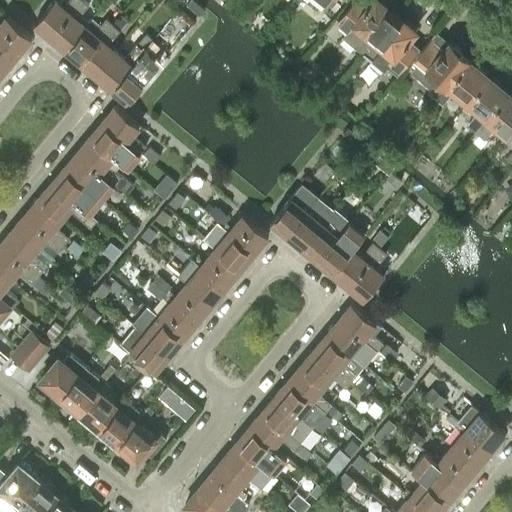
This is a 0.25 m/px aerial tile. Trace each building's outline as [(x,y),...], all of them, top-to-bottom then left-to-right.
[(52,0),(34,21),(50,35),(79,0),(67,0),(63,5),(56,0),(52,0)] [(85,0),(79,0),(50,35),(66,48),(86,24),(77,17),(89,3),(85,0)] [(353,0),(337,19),(348,28),(343,33),(363,50),(396,11),(387,4),(387,1),(385,0),(353,0)] [(409,37),(416,28),(413,26),(413,23),(407,18),(405,19),(396,11),(363,50),(385,68),(388,64),(397,71),(399,69),(389,60),(394,54),(409,37)] [(252,12),(246,20),(250,23),(256,15),(252,12)] [(116,50),(108,43),(119,28),(127,19),(120,13),(119,14),(112,23),(81,60),(97,73),(116,50)] [(32,35),(7,15),(0,23),(0,37),(18,52),(32,35)] [(81,60),(112,23),(106,17),(100,23),(92,16),(86,24),(66,48),(81,60)] [(145,32),(136,43),(143,49),(152,38),(145,32)] [(428,90),(437,97),(469,58),(460,50),(460,47),(455,43),(452,43),(443,36),(438,41),(431,36),(411,61),(415,65),(410,71),(430,87),(428,90)] [(18,52),(0,37),(0,66),(3,69),(18,52)] [(419,45),(409,37),(394,54),(389,60),(399,69),(419,45)] [(152,38),(143,49),(150,54),(159,44),(152,38)] [(116,50),(97,73),(112,86),(143,49),(136,43),(124,57),(116,50)] [(143,49),(112,86),(127,99),(147,76),(138,68),(150,54),(143,49)] [(478,65),(469,58),(437,97),(445,104),(456,90),(467,100),(489,74),(486,72),(486,69),(481,65),(478,65)] [(491,76),(489,74),(467,100),(478,109),(467,122),(476,129),(508,90),(500,83),(499,80),(494,75),(491,76)] [(511,93),(508,90),(476,129),(484,136),(495,123),(506,133),(511,125),(511,93)] [(132,132),(139,123),(116,103),(103,119),(140,151),(146,144),(132,132)] [(140,151),(103,119),(89,134),(113,154),(120,146),(134,157),(140,151)] [(349,128),(343,134),(352,142),(357,136),(349,128)] [(89,134),(77,150),(115,181),(120,174),(106,163),(113,154),(89,134)] [(372,148),(364,140),(358,147),(367,154),(372,148)] [(159,155),(148,146),(143,153),(153,161),(159,155)] [(115,181),(77,150),(64,165),(87,185),(95,176),(109,188),(115,181)] [(378,154),(373,160),(381,166),(386,160),(378,154)] [(64,165),(51,180),(89,212),(95,205),(81,193),(87,185),(64,165)] [(133,184),(121,174),(120,174),(115,181),(127,191),(133,184)] [(51,180),(38,196),(62,215),(69,207),(83,219),(89,212),(51,180)] [(287,232),(318,194),(311,189),(299,203),(290,195),(271,219),(287,232)] [(177,190),(168,201),(175,207),(184,196),(177,190)] [(302,245),(321,221),(333,207),(318,194),(287,232),(302,245)] [(55,224),(62,215),(38,196),(25,211),(63,243),(69,236),(55,224)] [(424,211),(416,204),(410,211),(418,218),(424,211)] [(162,207),(155,216),(163,223),(171,214),(162,207)] [(228,217),(217,208),(211,215),(223,224),(226,220),(228,217)] [(63,243),(25,211),(13,226),(36,246),(43,238),(58,250),(63,243)] [(91,225),(97,219),(89,212),(83,219),(91,225)] [(268,233),(244,212),(232,226),(226,220),(223,224),(254,250),(268,233)] [(321,221),(302,245),(317,258),(349,220),(342,214),(330,229),(321,221)] [(353,247),(359,240),(350,233),(356,226),(349,220),(317,258),(333,271),(353,247)] [(379,246),(391,232),(394,228),(386,222),(371,239),(372,240),(379,246)] [(254,250),(223,224),(219,228),(226,234),(215,246),(240,267),(254,250)] [(29,255),(36,246),(13,226),(0,241),(38,273),(43,267),(29,255)] [(348,283),(379,246),(372,240),(361,254),(353,247),(333,271),(348,283)] [(38,273),(0,241),(0,267),(11,277),(18,268),(45,291),(51,285),(38,273)] [(240,267),(215,246),(204,260),(198,254),(194,258),(225,284),(240,267)] [(383,273),(375,265),(386,251),(379,246),(348,283),(364,297),(383,273)] [(225,284),(194,258),(192,256),(186,263),(178,273),(187,280),(211,301),(225,284)] [(4,285),(11,277),(0,267),(0,294),(11,304),(12,304),(18,297),(4,285)] [(80,282),(71,275),(58,291),(75,305),(88,289),(80,282)] [(86,275),(80,282),(88,289),(94,281),(86,275)] [(159,275),(154,281),(166,292),(170,288),(171,286),(159,275)] [(211,301),(187,280),(176,293),(170,288),(166,292),(197,318),(211,301)] [(166,292),(154,281),(149,288),(161,298),(163,296),(166,292)] [(197,318),(166,292),(163,296),(170,301),(159,314),(183,335),(197,318)] [(0,316),(11,304),(0,294),(0,316)] [(352,301),(339,317),(377,348),(382,341),(368,330),(376,321),(360,307),(352,301)] [(183,335),(159,314),(148,327),(141,322),(138,326),(169,352),(183,335)] [(377,348),(339,317),(326,332),(350,351),(364,363),(371,355),(377,348)] [(55,320),(45,331),(52,338),(62,326),(55,320)] [(37,325),(12,354),(27,367),(52,338),(45,331),(37,325)] [(169,352),(138,326),(135,329),(141,335),(130,348),(155,369),(169,352)] [(364,363),(350,351),(326,332),(313,348),(351,379),(357,372),(364,363)] [(396,353),(382,341),(377,348),(386,356),(390,360),(396,353)] [(60,393),(85,363),(65,347),(40,377),(49,385),(50,388),(54,392),(57,391),(60,393)] [(313,348),(301,362),(324,382),(331,374),(345,386),(351,379),(313,348)] [(301,362),(288,378),(326,409),(331,403),(317,391),(324,382),(301,362)] [(79,410),(104,380),(85,363),(60,393),(62,396),(62,399),(67,402),(70,402),(79,410)] [(369,382),(357,372),(351,379),(361,387),(363,389),(369,382)] [(288,378),(275,393),(299,413),(306,405),(320,416),(326,409),(288,378)] [(117,403),(103,392),(109,384),(104,380),(79,410),(88,417),(88,420),(93,424),(96,424),(98,425),(117,403)] [(168,384),(159,394),(186,416),(195,406),(168,384)] [(313,425),(299,413),(275,393),(262,408),(300,440),(306,433),(313,425)] [(118,442),(143,412),(123,396),(117,403),(98,425),(101,428),(101,431),(106,435),(109,434),(118,442)] [(340,410),(331,403),(326,409),(334,416),(340,410)] [(505,430),(472,403),(458,420),(459,422),(490,448),(505,430)] [(262,408),(250,424),(273,443),(280,435),(294,447),(300,440),(262,408)] [(143,412),(118,442),(127,449),(127,452),(132,456),(134,456),(137,458),(145,449),(151,454),(166,436),(158,429),(154,434),(141,424),(148,416),(143,412)] [(459,422),(458,420),(450,414),(447,418),(456,426),(459,422)] [(490,448),(459,422),(456,426),(463,431),(452,444),(476,465),(490,448)] [(250,424),(237,439),(275,471),(280,464),(266,452),(273,443),(250,424)] [(413,428),(407,435),(418,444),(424,437),(413,428)] [(378,429),(372,436),(379,442),(385,435),(378,429)] [(275,471),(237,439),(224,455),(248,474),(262,486),(269,478),(275,471)] [(312,450),(300,440),(294,447),(308,458),(313,451),(312,450)] [(476,465),(452,444),(441,457),(434,452),(431,455),(462,481),(476,465)] [(240,483),(248,474),(224,455),(185,501),(188,504),(190,502),(202,511),(239,511),(254,494),(240,483)] [(462,481),(431,455),(428,459),(434,465),(423,478),(448,499),(462,481)] [(11,510),(14,506),(39,476),(31,469),(30,466),(24,461),(20,461),(19,459),(0,481),(0,485),(10,493),(2,503),(11,510)] [(40,511),(58,492),(56,490),(55,487),(50,483),(47,483),(39,476),(14,506),(21,511),(40,511)] [(436,511),(448,499),(423,478),(413,491),(406,486),(404,489),(431,511),(436,511)] [(431,511),(404,489),(400,493),(406,499),(395,511),(431,511)] [(59,493),(58,492),(40,511),(70,511),(75,506),(68,501),(68,497),(63,493),(59,493)]
